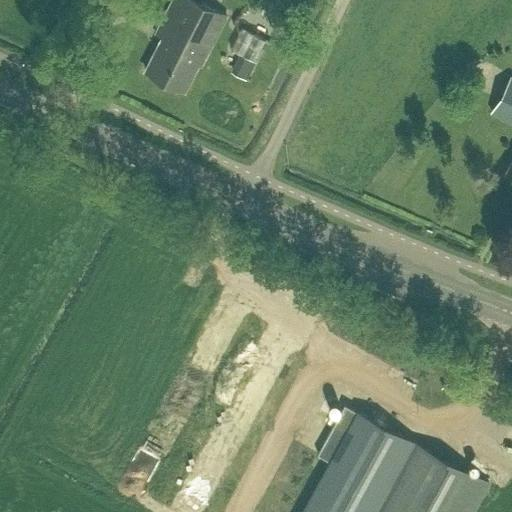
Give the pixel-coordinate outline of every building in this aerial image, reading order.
[(200,64),(226,14),(199,0),(172,0),(156,32),(162,35),(145,70),(183,89),(196,62),(200,64)] [(231,17),(220,37),(239,48),(250,28),(231,17)] [(241,53),(232,70),(245,77),(254,59),(241,53)] [(511,75),(491,111),(511,122),(511,157),(505,170),(511,173),(511,75)] [(331,460),(301,511),(470,511),(488,481),(344,402),(317,452),(331,460)]
